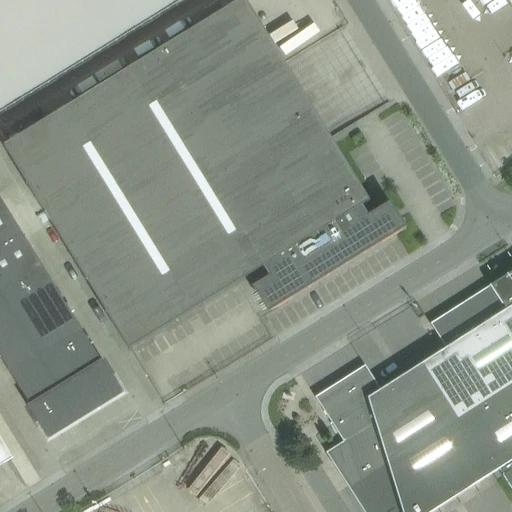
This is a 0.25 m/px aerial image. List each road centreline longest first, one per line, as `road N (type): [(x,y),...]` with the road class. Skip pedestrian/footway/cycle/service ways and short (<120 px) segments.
road 1 (tertiary): [(225,393),(495,223)]
road 2 (unclassified): [(495,223),(359,0)]
road 3 (tertiary): [(30,511),(225,393)]
road 4 (unclassified): [(299,511),(225,393)]
